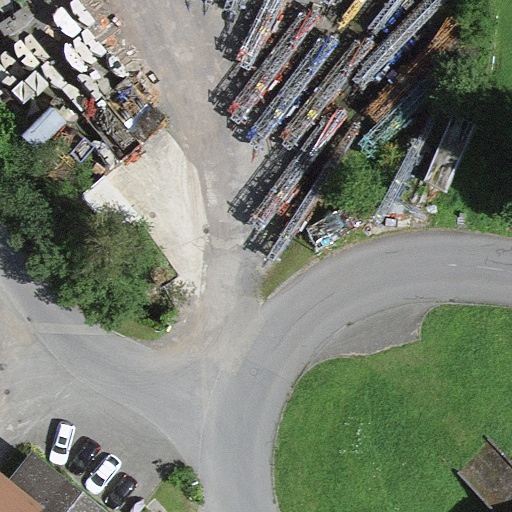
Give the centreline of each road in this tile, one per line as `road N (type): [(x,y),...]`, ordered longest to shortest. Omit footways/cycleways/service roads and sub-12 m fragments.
road 1 (unclassified): [(511,274),(426,265),(378,272),(334,289),(299,315),(273,347),(243,420),(236,475),(243,511)]
road 2 (track): [(0,255),(59,322),(111,363),(243,420)]
